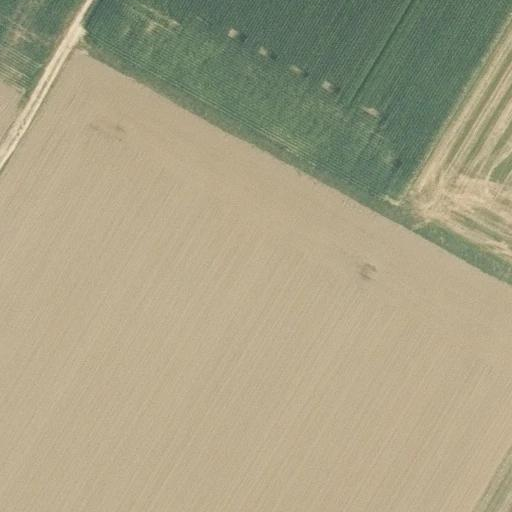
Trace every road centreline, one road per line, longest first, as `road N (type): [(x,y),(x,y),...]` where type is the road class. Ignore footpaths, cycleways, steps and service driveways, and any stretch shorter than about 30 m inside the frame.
road 1 (track): [(69,41),(511,283)]
road 2 (track): [(0,158),(94,0)]
